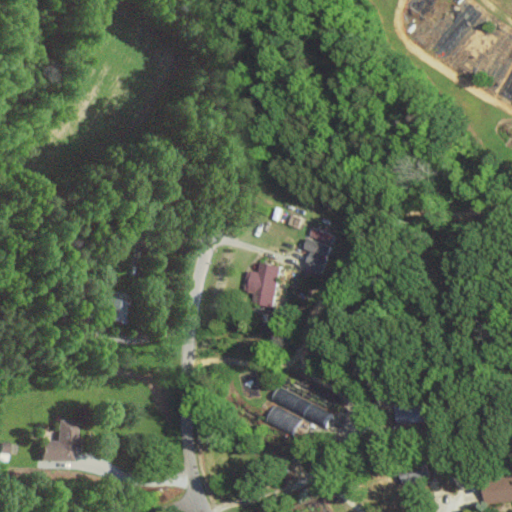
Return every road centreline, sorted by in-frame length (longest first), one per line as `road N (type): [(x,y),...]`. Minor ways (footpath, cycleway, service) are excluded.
road 1 (residential): [(206,511),(190,460),(186,396),(214,218)]
road 2 (residential): [(164,511),(257,500),(314,482),(330,483),(366,511)]
